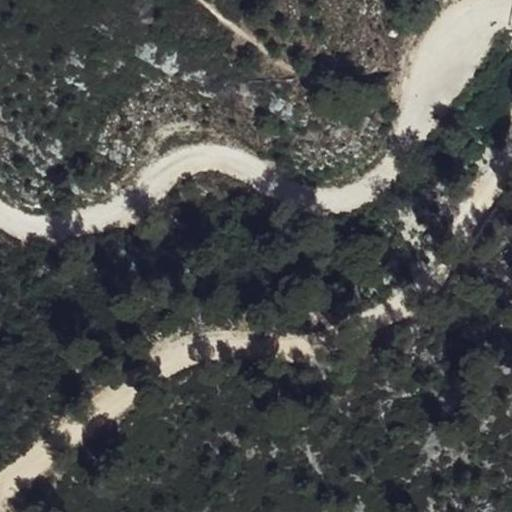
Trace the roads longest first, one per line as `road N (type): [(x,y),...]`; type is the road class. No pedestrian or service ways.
road 1 (track): [(511,163),(475,233),(384,304),(264,352),(177,359),(0,491)]
road 2 (track): [(0,209),(64,230),(124,218),(169,175),(209,160),(360,164),(402,128),(418,88),(473,21),(511,11)]
